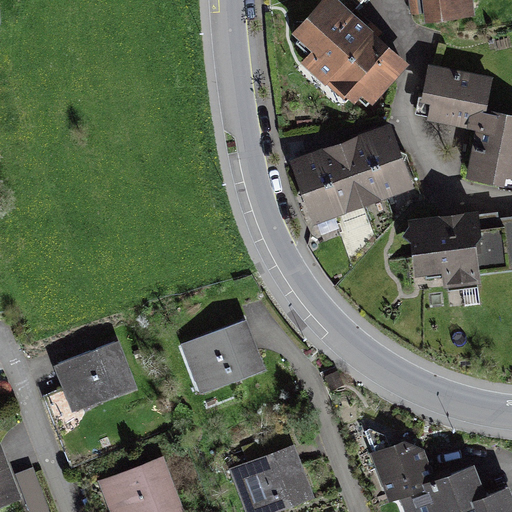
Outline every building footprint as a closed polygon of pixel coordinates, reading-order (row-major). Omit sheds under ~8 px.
[(399,60),(333,0),(321,0),(297,27),(317,45),(302,62),(355,109),(399,60)] [(419,0),(422,13),(436,11),(437,17),(471,12),(469,0),(419,0)] [(502,85),(432,73),(424,119),(480,129),(471,180),(511,186),(511,118),(496,116),(502,85)] [(392,129),(299,165),(323,227),(416,191),(392,129)] [(475,216),(413,224),(418,258),(426,257),(429,279),(511,268),(511,219),(476,224),(475,216)] [(253,324),(189,346),(206,396),(270,374),(253,324)] [(119,346),(60,365),(76,413),(134,393),(119,346)] [(428,441),(377,455),(394,503),(407,501),(412,511),(511,511),(511,493),(497,501),(487,471),(445,481),(428,441)] [(300,447),(233,471),(247,511),(284,511),(318,500),(300,447)] [(2,451),(0,452),(0,511),(21,504),(2,451)] [(165,463),(103,486),(113,511),(180,511),(183,511),(165,463)]
